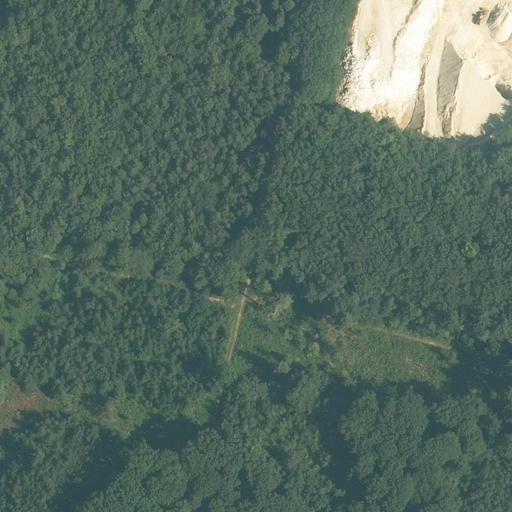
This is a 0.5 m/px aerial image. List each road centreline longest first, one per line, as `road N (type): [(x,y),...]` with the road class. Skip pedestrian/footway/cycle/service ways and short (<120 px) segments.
road 1 (track): [(304,51),(188,511)]
road 2 (track): [(304,51),(153,20),(158,0)]
